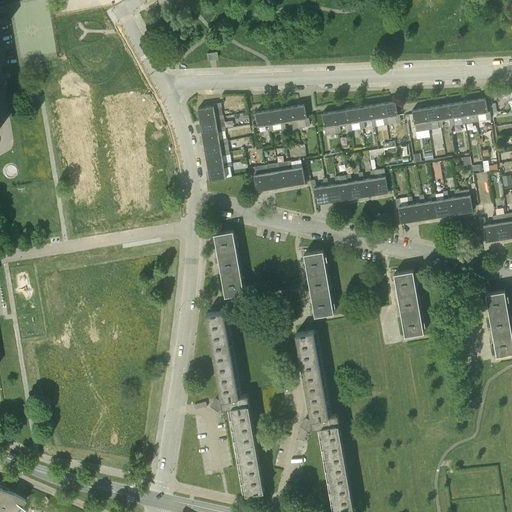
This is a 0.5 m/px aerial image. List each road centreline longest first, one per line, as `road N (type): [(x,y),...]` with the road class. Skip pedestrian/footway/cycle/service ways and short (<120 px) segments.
road 1 (residential): [(163,88),(511,71)]
road 2 (residential): [(511,275),(193,197)]
road 3 (residential): [(158,499),(192,225)]
road 4 (unknown): [(80,243),(108,451)]
road 5 (residential): [(0,256),(192,225)]
road 6 (secondary): [(158,499),(47,475),(0,454)]
road 7 (residential): [(284,511),(300,404),(294,371)]
